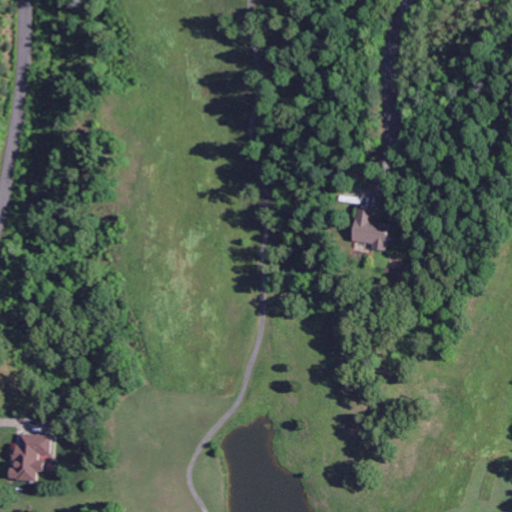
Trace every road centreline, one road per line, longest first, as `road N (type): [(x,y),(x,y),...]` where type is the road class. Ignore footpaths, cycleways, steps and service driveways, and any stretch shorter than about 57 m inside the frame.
road 1 (residential): [(23,0),(21,99),(0,210)]
road 2 (residential): [(410,0),(391,47),(392,140)]
